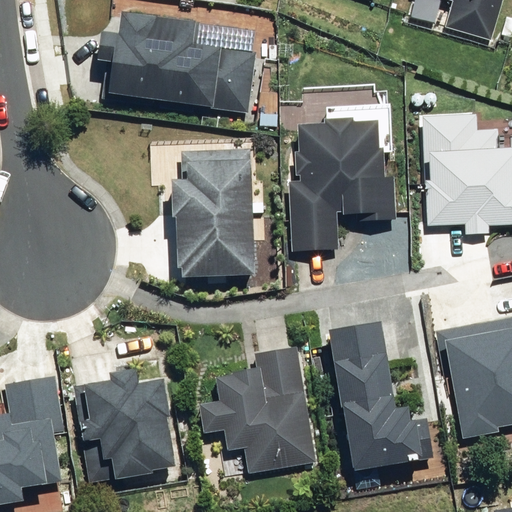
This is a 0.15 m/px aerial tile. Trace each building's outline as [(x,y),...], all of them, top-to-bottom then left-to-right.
[(440,0),(451,3),(444,28),(488,40),(499,0),(440,0)] [(96,16),(85,99),(245,121),(254,55),(199,48),(201,30),(96,16)] [(287,184),(290,254),(335,251),(334,215),(354,214),(355,224),(392,222),(390,180),(380,181),(379,151),(373,151),(372,125),(346,126),(346,121),(321,123),(321,127),(295,129),(297,157),(293,157),(294,176),(298,176),(298,184),(287,184)] [(426,230),(511,227),(511,139),(483,140),(482,121),(413,123),(414,164),(425,164),(426,230)] [(246,153),(243,153),(180,154),(181,183),(165,184),(167,219),(170,219),(173,271),(177,271),(177,280),(250,277),(244,172),(247,172),(246,153)] [(511,319),(440,334),(462,446),(511,435),(511,319)] [(373,325),(324,335),(350,471),(415,459),(409,425),(403,426),(401,412),(390,414),(373,325)] [(313,462),(294,353),(256,360),(258,371),(215,378),(219,401),(195,405),(201,441),(224,437),(227,454),(249,450),(253,472),(313,462)] [(65,427),(56,373),(8,381),(12,408),(0,409),(0,500),(25,497),(23,483),(62,477),(54,429),(65,427)] [(74,389),(90,484),(172,470),(158,385),(132,390),(129,375),(104,379),(105,384),(74,389)] [(511,511),(511,503),(495,506),(496,511),(511,511)]
